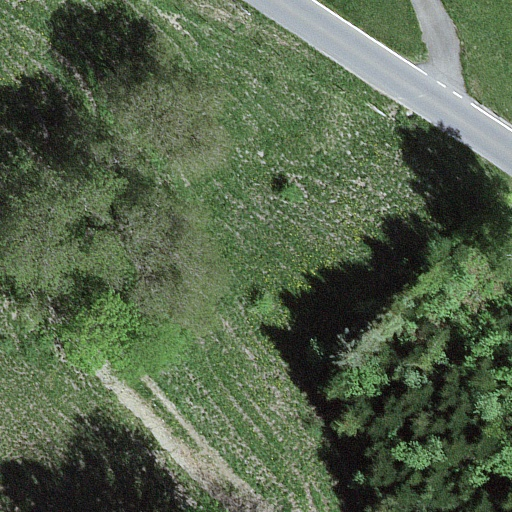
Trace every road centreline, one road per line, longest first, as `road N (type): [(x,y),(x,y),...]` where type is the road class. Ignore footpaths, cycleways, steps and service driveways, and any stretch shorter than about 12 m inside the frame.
road 1 (track): [(0,233),(257,511)]
road 2 (tertiary): [(277,0),(511,155)]
road 3 (track): [(473,130),(440,22),(425,0)]
